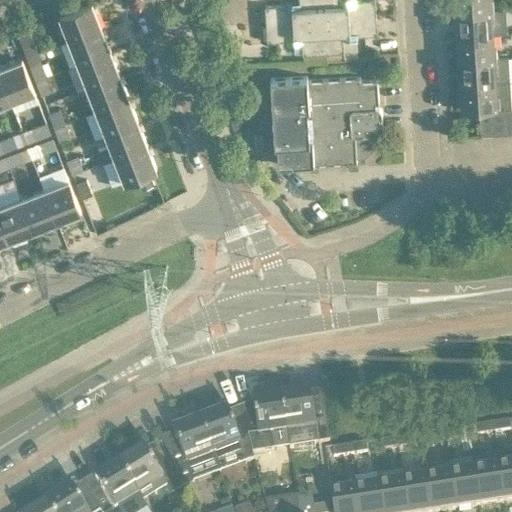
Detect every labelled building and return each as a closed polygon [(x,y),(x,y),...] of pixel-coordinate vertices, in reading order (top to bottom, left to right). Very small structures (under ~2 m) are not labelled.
[(266,4),(267,22),(321,19),(320,0),(299,0),(300,0),(295,0),(285,0),(285,3),(266,4)] [(320,0),(321,19),(376,15),(375,0),(320,0)] [(454,0),(455,11),(493,9),(492,0),(454,0)] [(60,15),(70,39),(101,26),(92,2),(60,15)] [(456,25),(454,25),(455,35),(491,33),(507,32),(506,8),(493,9),(455,11),(456,25)] [(376,15),(321,19),(324,52),(344,51),(343,37),(357,38),(358,34),(377,33),(376,15)] [(17,26),(17,27),(17,28),(17,29),(18,30),(28,26),(28,17),(19,21),(18,22),(18,23),(17,24),(17,25),(17,26)] [(321,19),(267,22),(268,40),(287,39),(288,43),(302,39),(303,51),(303,53),(304,60),(324,59),(324,52),(321,19)] [(18,30),(23,46),(33,42),(28,26),(18,30)] [(70,39),(61,42),(70,65),(79,62),(110,50),(101,26),(70,39)] [(458,44),(459,59),(496,57),(496,46),(492,46),(491,33),(455,35),(455,45),(458,44)] [(79,62),(88,86),(120,73),(110,50),(79,62)] [(457,73),(458,83),(510,80),(509,56),(496,57),(459,59),(460,73),(457,73)] [(22,58),(0,66),(0,74),(10,99),(34,90),(22,58)] [(41,61),(31,65),(36,79),(47,75),(41,61)] [(88,86),(97,109),(129,97),(120,73),(88,86)] [(0,74),(0,103),(10,99),(0,74)] [(47,75),(36,79),(42,93),(52,89),(47,75)] [(383,128),(383,127),(382,111),(376,106),(376,102),(379,102),(377,78),(361,79),(360,75),(308,79),(307,75),(271,77),(275,145),(278,144),(279,164),(301,162),(301,165),(357,161),(357,152),(364,152),(370,145),(367,143),(366,134),(378,133),(379,133),(380,133),(381,132),(382,131),(383,131),(383,130),(383,129),(383,128)] [(511,104),(510,80),(458,83),(458,92),(461,92),(462,106),(460,106),(460,108),(465,107),(466,122),(465,122),(465,123),(480,122),(481,134),(493,133),(491,106),(503,105),(503,108),(511,107),(511,104)] [(97,109),(106,133),(138,120),(129,97),(97,109)] [(503,105),(491,106),(493,133),(505,132),(503,108),(503,105)] [(511,107),(503,108),(505,132),(511,131),(511,107)] [(60,108),(49,112),(55,126),(65,122),(60,108)] [(106,133),(115,156),(147,144),(138,120),(106,133)] [(46,122),(32,127),(36,138),(50,133),(46,122)] [(65,122),(55,126),(60,140),(71,136),(65,122)] [(13,134),(0,139),(0,142),(3,150),(17,145),(13,134)] [(52,136),(37,142),(42,153),(56,148),(52,136)] [(147,144),(115,156),(125,180),(137,175),(147,171),(156,168),(147,144)] [(19,149),(5,155),(9,167),(24,161),(19,149)] [(78,154),(68,158),(73,172),(83,168),(78,154)] [(5,155),(0,156),(0,169),(9,167),(5,155)] [(147,171),(137,175),(142,187),(151,183),(147,171)] [(87,178),(77,182),(82,196),(92,193),(87,178)] [(68,179),(44,188),(56,220),(80,210),(68,179)] [(44,188),(21,197),(33,229),(56,220),(44,188)] [(21,197),(0,205),(0,213),(9,238),(33,229),(21,197)] [(0,213),(0,241),(9,238),(0,213)] [(311,393),(282,398),(287,433),(301,431),(303,443),(317,441),(318,445),(330,443),(322,393),(321,393),(322,401),(312,403),(311,393)] [(241,409),(240,409),(252,450),(251,450),(252,455),(274,452),(273,446),(271,435),(287,433),(282,398),(253,402),(253,404),(255,411),(243,416),(241,409)] [(228,413),(200,423),(213,456),(239,446),(246,463),(254,461),(252,455),(251,450),(252,450),(240,409),(239,409),(241,416),(231,421),(228,413)] [(509,422),(492,424),(494,434),(510,432),(509,422)] [(213,456),(200,423),(173,434),(177,443),(166,447),(162,440),(161,440),(179,477),(185,488),(194,485),(187,466),(213,456)] [(494,434),(492,424),(475,427),(477,437),(494,434)] [(461,429),(444,432),(446,441),(463,439),(461,429)] [(446,441),(444,432),(428,434),(429,444),(446,441)] [(413,436),(396,439),(398,449),(415,446),(413,436)] [(398,449),(396,439),(380,441),(381,451),(398,449)] [(366,444),(349,446),(350,456),(367,454),(366,444)] [(144,451),(119,467),(138,497),(151,489),(155,496),(167,488),(166,487),(175,483),(165,463),(156,445),(155,446),(159,454),(149,459),(144,451)] [(350,456),(349,446),(332,449),(334,459),(350,456)] [(82,483),(81,483),(88,494),(99,511),(144,511),(147,510),(138,497),(119,467),(95,482),(98,487),(89,493),(82,483)] [(511,467),(499,469),(505,503),(511,501),(511,467)] [(499,469),(475,473),(481,507),(505,503),(499,469)] [(475,473),(452,477),(457,511),(481,507),(475,473)] [(452,477),(428,480),(432,511),(447,511),(457,511),(452,477)] [(432,511),(428,480),(404,484),(408,511),(432,511)] [(70,490),(46,505),(50,511),(99,511),(88,494),(81,483),(80,484),(87,494),(77,501),(70,490)] [(408,511),(404,484),(380,488),(383,511),(408,511)] [(383,511),(380,488),(356,492),(359,511),(383,511)] [(359,511),(356,492),(331,496),(334,511),(359,511)] [(298,511),(296,497),(284,499),(285,511),(298,511)]
